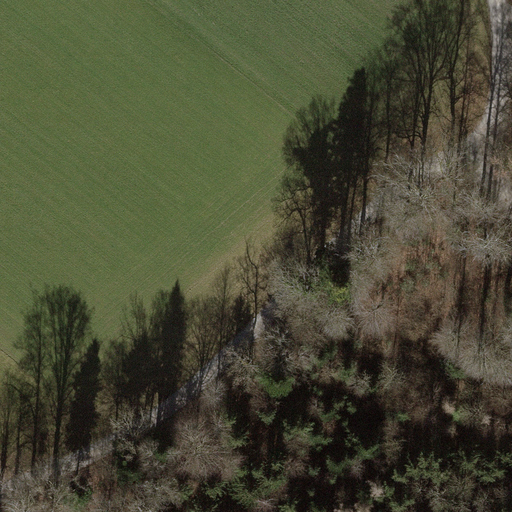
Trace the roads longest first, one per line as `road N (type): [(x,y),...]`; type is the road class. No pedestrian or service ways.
road 1 (track): [(0,496),(132,434),(357,234),(487,135)]
road 2 (track): [(487,135),(502,81),(499,0)]
